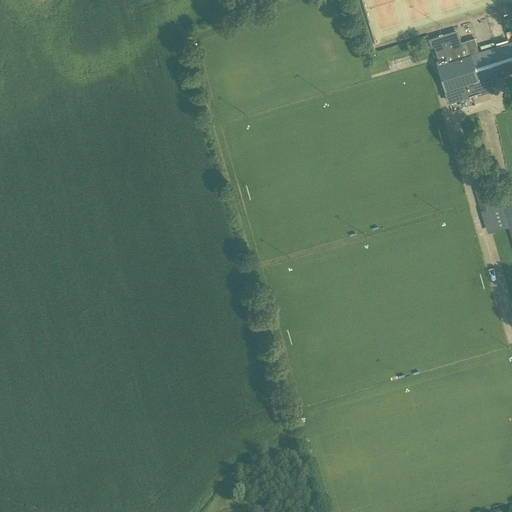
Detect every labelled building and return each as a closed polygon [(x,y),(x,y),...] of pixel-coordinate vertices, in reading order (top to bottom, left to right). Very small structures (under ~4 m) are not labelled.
[(497,39),(507,36),(503,18),(493,20),(497,39)] [(474,37),(466,40),(460,42),(458,36),(445,40),(444,35),(427,40),(430,48),(433,47),(437,60),(447,56),(449,61),(462,58),(465,57),(471,55),(476,53),(477,53),(478,53),(478,52),(474,37)] [(437,60),(435,60),(445,92),(448,103),(470,96),(470,95),(476,93),(477,95),(494,90),(491,78),(511,71),(511,42),(494,48),(482,51),(478,52),(478,53),(477,53),(476,53),(471,55),(465,57),(462,58),(449,61),(447,56),(437,60)] [(482,51),(494,48),(492,43),(481,47),(482,51)] [(480,168),(469,171),(481,211),(491,207),(490,203),(486,188),(480,168)] [(500,200),(490,203),(491,207),(481,211),(487,232),(508,226),(500,200)]
